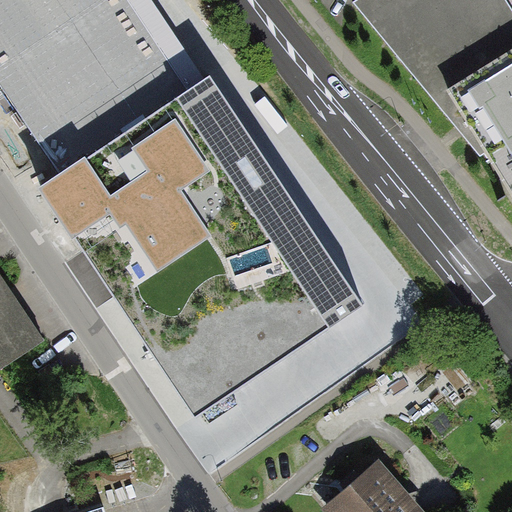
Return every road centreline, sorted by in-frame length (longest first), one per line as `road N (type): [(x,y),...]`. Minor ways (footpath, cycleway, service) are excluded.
road 1 (primary): [(511,324),(252,0)]
road 2 (residential): [(0,192),(217,511)]
road 3 (track): [(303,0),(511,240)]
